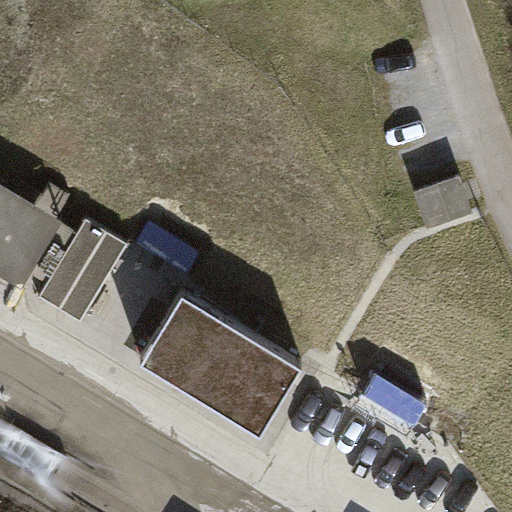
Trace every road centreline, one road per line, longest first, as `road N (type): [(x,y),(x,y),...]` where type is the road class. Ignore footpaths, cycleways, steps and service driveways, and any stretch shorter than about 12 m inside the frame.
road 1 (residential): [(0,378),(209,511)]
road 2 (unclassified): [(452,0),(486,135),(511,191)]
